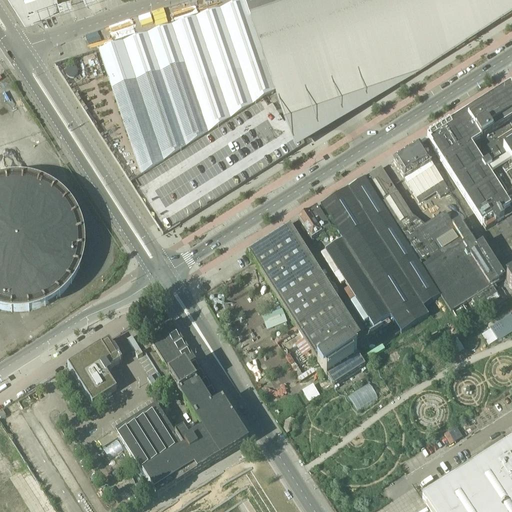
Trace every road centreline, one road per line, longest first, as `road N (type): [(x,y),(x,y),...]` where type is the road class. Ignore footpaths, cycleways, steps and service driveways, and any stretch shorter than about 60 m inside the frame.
road 1 (unclassified): [(163,276),(511,54)]
road 2 (unclassified): [(314,511),(163,276)]
road 3 (unclassified): [(163,276),(16,49)]
road 4 (unclassified): [(18,360),(163,276)]
road 5 (unclassified): [(16,49),(170,0)]
